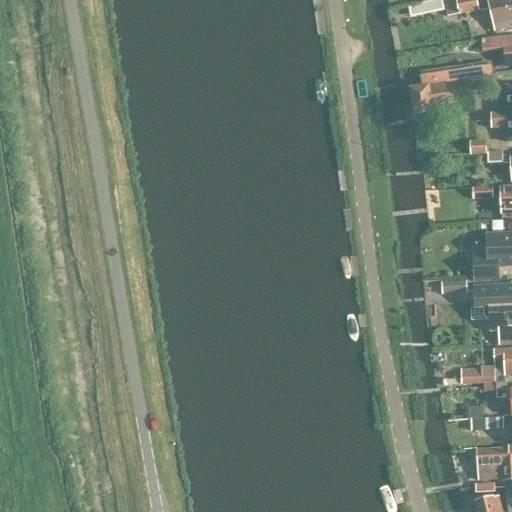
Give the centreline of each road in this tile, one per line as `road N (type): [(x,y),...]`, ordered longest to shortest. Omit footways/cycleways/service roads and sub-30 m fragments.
road 1 (unclassified): [(421,511),(380,334),(334,0)]
road 2 (tertiary): [(157,511),(69,0)]
